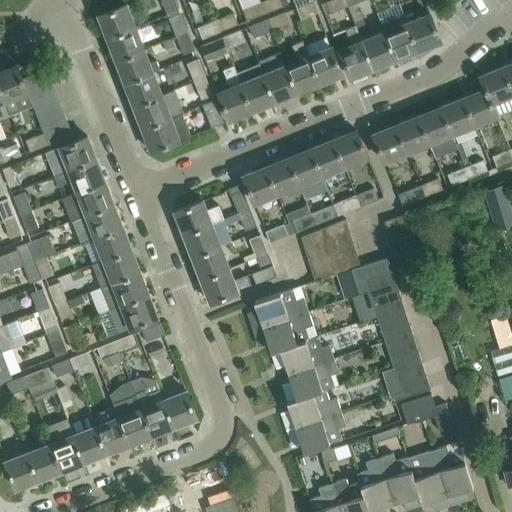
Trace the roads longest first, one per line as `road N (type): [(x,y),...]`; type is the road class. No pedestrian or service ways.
road 1 (residential): [(51,511),(210,450),(220,433),(222,410),(136,194)]
road 2 (residential): [(136,194),(438,71),(511,11)]
road 3 (residential): [(136,194),(76,43),(53,9)]
